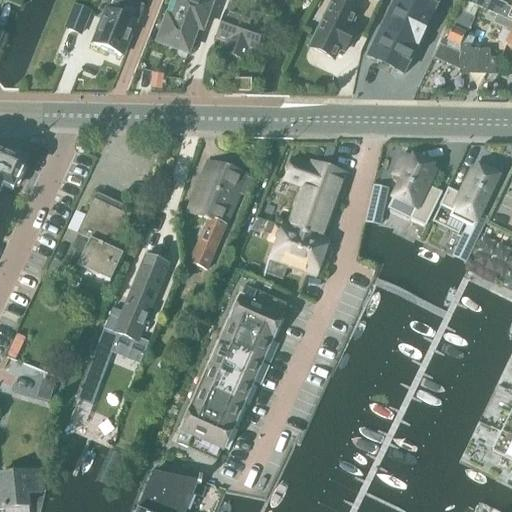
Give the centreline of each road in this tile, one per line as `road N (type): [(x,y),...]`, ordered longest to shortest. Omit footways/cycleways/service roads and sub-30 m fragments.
road 1 (residential): [(366,120),(358,206),(342,262),(247,477)]
road 2 (secondary): [(72,114),(366,120)]
road 3 (residential): [(72,114),(0,283)]
road 4 (secondary): [(366,120),(511,122)]
